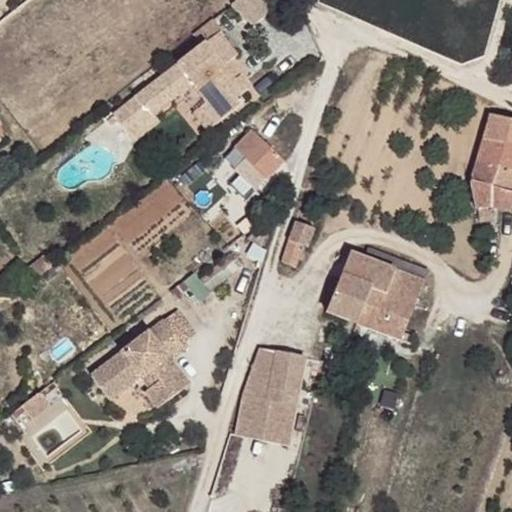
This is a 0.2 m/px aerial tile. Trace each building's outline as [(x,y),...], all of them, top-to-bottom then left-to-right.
[(259,0),(231,0),(230,1),(242,24),(266,12),(259,0)] [(221,27),(140,87),(155,108),(183,86),(196,78),(210,97),(224,116),(247,98),(242,92),(253,84),(242,69),(236,74),(225,60),(231,54),(237,50),(221,27)] [(231,54),(225,60),(236,74),(242,69),(231,54)] [(140,87),(115,107),(135,132),(159,114),(155,108),(140,87)] [(210,97),(198,105),(212,123),(224,116),(210,97)] [(470,183),(474,209),(477,210),(479,229),(494,227),(494,215),(492,196),(511,196),(511,120),(492,115),(470,183)] [(257,134),(239,150),(269,181),(287,166),(257,134)] [(239,150),(232,157),(262,188),(269,181),(239,150)] [(511,196),(492,196),(494,215),(509,212),(511,196)] [(302,201),(290,241),(305,246),(317,208),(302,201)] [(290,241),(282,262),(298,267),(305,246),(290,241)] [(369,250),(364,261),(393,273),(398,261),(369,250)] [(350,255),(341,276),(370,289),(385,294),(393,273),(364,261),(350,255)] [(370,289),(356,325),(401,343),(408,345),(411,336),(406,333),(410,319),(428,274),(398,261),(393,273),(385,294),(370,289)] [(341,276),(327,313),(356,325),(370,289),(341,276)] [(170,310),(171,312),(189,334),(204,324),(184,299),(170,310)] [(171,312),(96,370),(115,394),(146,371),(152,366),(161,378),(154,382),(149,385),(163,403),(196,379),(177,354),(193,340),(189,334),(171,312)] [(261,349),(243,396),(246,396),(265,400),(276,352),(261,349)] [(276,352),(265,400),(295,407),(301,381),(304,364),(305,356),(276,352)] [(152,366),(146,371),(154,382),(161,378),(152,366)] [(61,372),(41,388),(50,399),(69,384),(61,372)] [(246,396),(238,431),(286,443),(295,407),(265,400),(246,396)]
